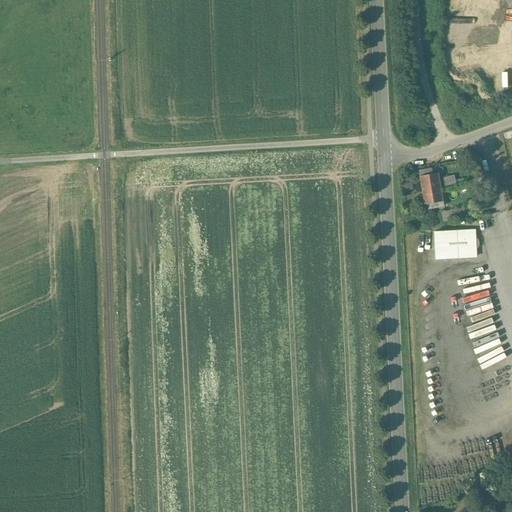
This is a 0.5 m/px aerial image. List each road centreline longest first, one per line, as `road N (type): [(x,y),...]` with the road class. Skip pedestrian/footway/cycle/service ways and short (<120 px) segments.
road 1 (secondary): [(384,147),(402,511)]
road 2 (secondary): [(376,0),(384,147)]
road 3 (unclassified): [(511,123),(433,151),(384,147)]
